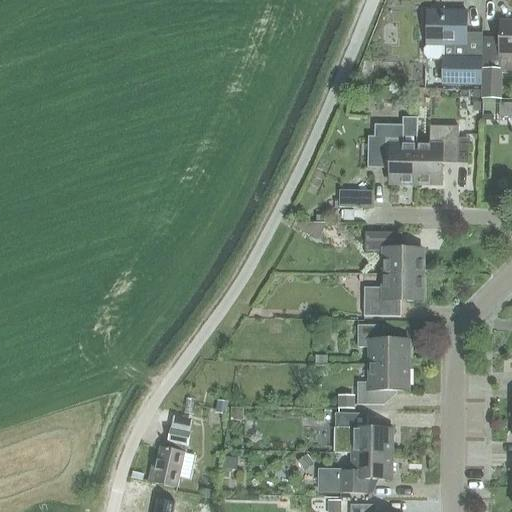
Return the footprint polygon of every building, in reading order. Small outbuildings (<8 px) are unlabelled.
[(427,12),(426,45),(422,50),(422,55),(426,60),(443,60),(442,85),(481,86),(481,74),(481,43),(482,43),(482,36),(466,36),(466,13),(427,12)] [(511,21),(500,22),(499,43),(482,43),(481,43),(481,74),(482,74),(481,100),(500,100),(501,72),(511,72),(511,21)] [(511,103),(499,104),(499,118),(511,118),(511,103)] [(402,119),(402,126),(374,126),(373,163),(389,163),(389,184),(415,185),(416,146),(417,119),(402,119)] [(458,139),(458,127),(429,127),(429,146),(416,146),(415,185),(441,185),(441,164),(468,164),(468,139),(458,139)] [(351,209),(374,210),(374,194),(351,193),(351,209)] [(353,211),(343,211),(343,221),(353,221),(353,211)] [(383,255),(383,276),(422,276),(422,250),(401,250),(401,234),(364,233),(364,255),(383,255)] [(422,276),(383,276),(383,289),(363,289),(363,317),(400,318),(400,302),(421,302),(422,276)] [(368,348),(368,366),(408,366),(408,341),(383,341),(383,327),(357,326),(357,348),(368,348)] [(408,366),(368,366),(368,384),(357,384),(357,406),(383,406),(383,392),(408,392),(408,366)] [(354,396),(338,396),(338,410),(354,410),(354,396)] [(228,403),(216,401),(214,414),(226,416),(228,403)] [(351,455),(391,455),(392,430),(366,429),(366,415),(334,414),(334,454),(351,455)] [(150,471),(148,482),(176,489),(178,477),(189,480),(194,456),(185,454),(190,433),(170,429),(170,430),(167,447),(166,449),(159,448),(154,472),(150,471)] [(296,463),(304,473),(314,465),(306,455),(296,463)] [(391,455),(351,455),(350,472),(339,472),(339,494),(365,494),(365,480),(391,481),(391,455)] [(225,459),(224,470),(235,471),(237,460),(225,459)] [(132,473),(130,478),(141,481),(143,475),(132,473)] [(205,489),(203,497),(211,499),(213,491),(205,489)] [(175,511),(177,503),(158,500),(156,511),(175,511)] [(340,511),(341,501),(327,501),(327,511),(340,511)]
